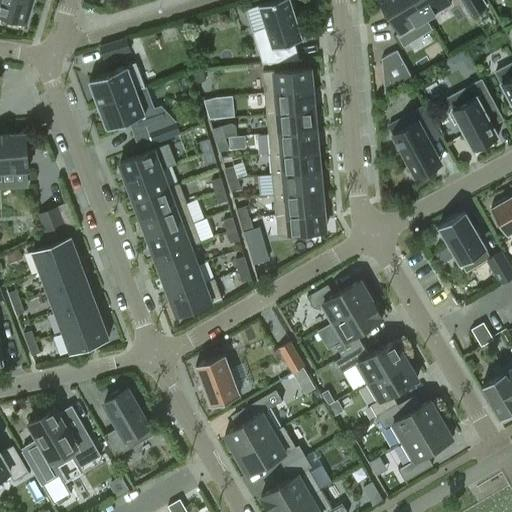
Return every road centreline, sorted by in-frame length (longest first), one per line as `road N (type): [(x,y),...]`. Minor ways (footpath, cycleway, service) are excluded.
road 1 (residential): [(152,357),(55,94),(51,55)]
road 2 (residential): [(372,235),(152,357)]
road 3 (residential): [(372,235),(362,218),(339,0)]
road 4 (residential): [(223,0),(51,55)]
road 5 (residential): [(511,160),(372,235)]
road 6 (residential): [(152,357),(0,390)]
road 7 (residential): [(214,463),(152,357)]
